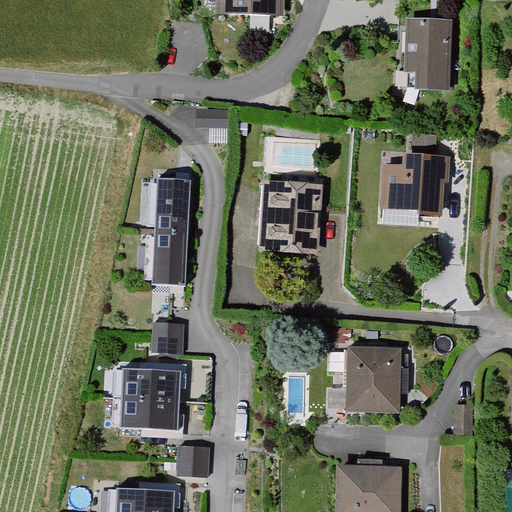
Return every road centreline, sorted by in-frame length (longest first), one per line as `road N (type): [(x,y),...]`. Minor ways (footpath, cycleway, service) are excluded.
road 1 (residential): [(219,511),(227,356),(198,305),(213,206),(208,168),(194,142),(109,86)]
road 2 (residential): [(109,86),(255,86),(283,68),(317,0)]
